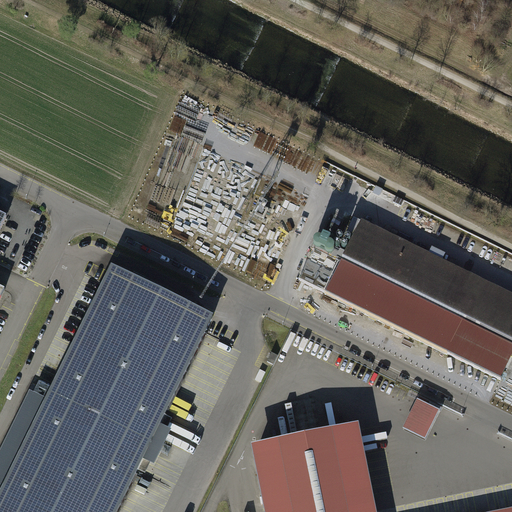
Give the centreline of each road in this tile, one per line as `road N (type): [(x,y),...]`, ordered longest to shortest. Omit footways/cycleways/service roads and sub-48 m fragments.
road 1 (track): [(511,244),(27,0)]
road 2 (residential): [(74,210),(511,424)]
road 3 (track): [(511,105),(300,0)]
road 4 (track): [(511,91),(334,0)]
road 5 (residential): [(74,210),(0,361)]
